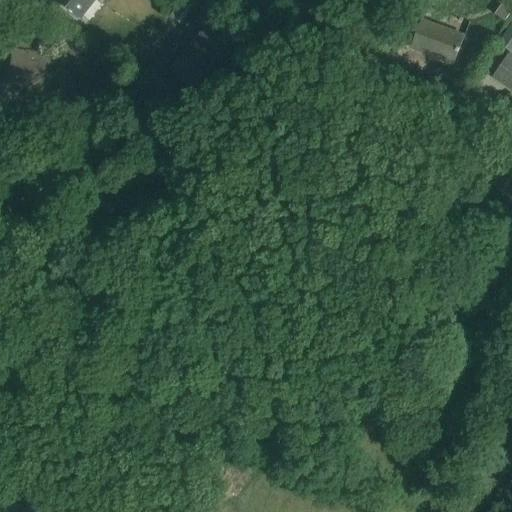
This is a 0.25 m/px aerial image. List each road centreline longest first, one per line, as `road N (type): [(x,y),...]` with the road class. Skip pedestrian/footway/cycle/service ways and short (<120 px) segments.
road 1 (residential): [(216,0),(309,51),(511,127)]
road 2 (residential): [(0,339),(123,381)]
